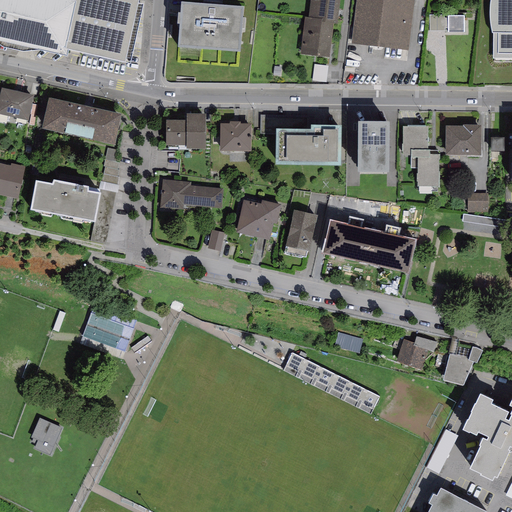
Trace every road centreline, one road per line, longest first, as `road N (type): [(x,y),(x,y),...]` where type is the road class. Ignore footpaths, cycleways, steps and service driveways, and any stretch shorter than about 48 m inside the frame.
road 1 (residential): [(152,92),(134,249),(511,336)]
road 2 (tertiary): [(152,92),(511,99)]
road 3 (tertiary): [(0,59),(152,92)]
